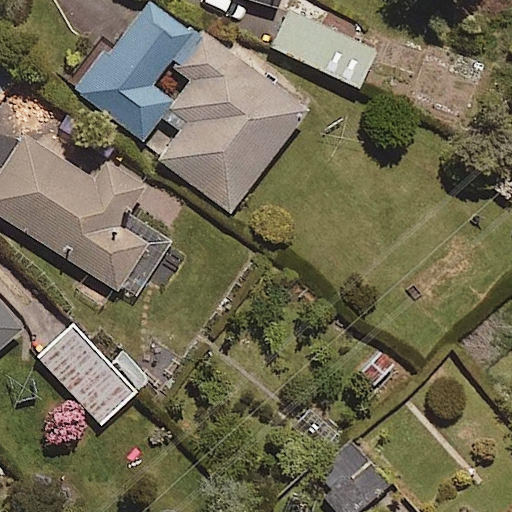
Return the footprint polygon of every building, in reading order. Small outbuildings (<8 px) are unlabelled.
[(198,26),(161,0),(131,0),(74,80),(162,142),(157,149),(230,202),(306,96),(202,21),(198,26)] [(377,40),(299,0),(292,0),(272,39),(356,82),(377,40)] [(0,87),(12,74),(0,63),(0,87)] [(28,85),(17,106),(58,126),(68,104),(28,85)] [(93,167),(24,123),(0,161),(0,208),(120,285),(157,226),(125,206),(144,176),(103,150),(93,167)] [(0,339),(22,320),(0,294),(0,339)] [(135,384),(75,318),(39,352),(99,417),(135,384)] [(384,480),(349,440),(310,473),(343,511),(347,511),(361,500),(384,480)]
